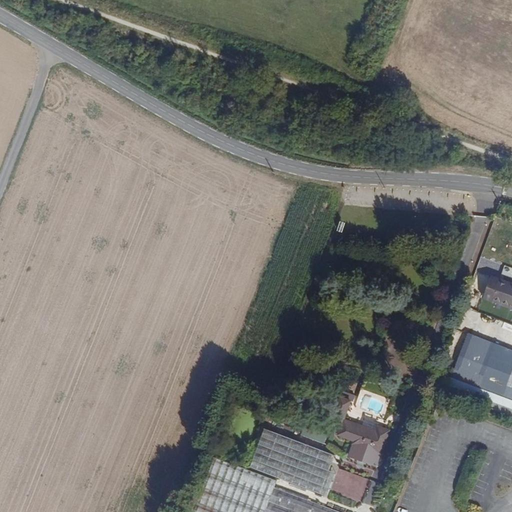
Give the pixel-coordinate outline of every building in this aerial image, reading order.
[(511,311),(511,284),(487,276),(479,300),(511,311)] [(511,350),(464,334),(448,378),(511,401),(511,350)] [(378,452),(386,430),(375,426),(374,430),(341,419),(347,401),(338,398),(330,420),(339,423),(335,433),(352,440),(351,443),(378,452)] [(327,469),(332,454),(262,427),(248,466),(325,495),(334,472),(327,469)] [(373,464),(378,452),(351,443),(346,455),(373,464)] [(342,511),(272,486),(274,479),(212,456),(211,459),(191,511),(342,511)]
